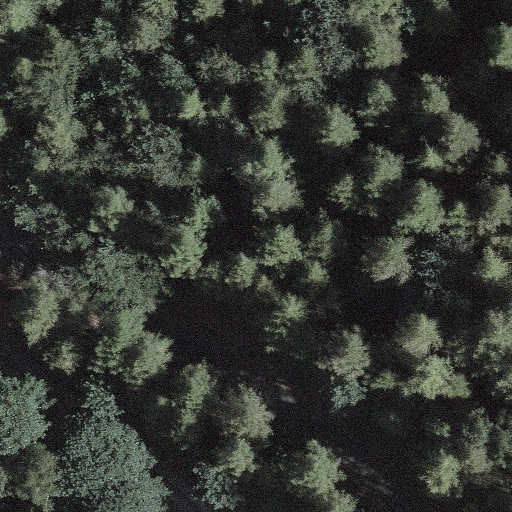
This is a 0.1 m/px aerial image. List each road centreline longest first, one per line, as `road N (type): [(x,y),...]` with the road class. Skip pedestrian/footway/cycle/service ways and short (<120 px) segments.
road 1 (track): [(0,241),(236,373),(413,511)]
road 2 (track): [(195,511),(0,352)]
